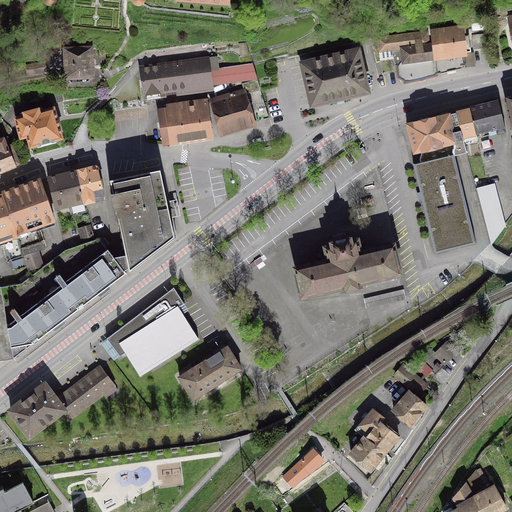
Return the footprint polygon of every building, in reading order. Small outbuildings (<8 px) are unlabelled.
[(438,74),(465,68),(463,53),(471,52),(469,35),(466,36),(465,32),(461,33),(461,31),(443,33),(442,29),(432,31),(433,43),(434,43),(436,59),(438,74)] [(391,57),(389,50),(393,50),(395,64),(398,67),(399,77),(405,80),(405,82),(438,74),(436,59),(434,43),(433,43),(429,44),(428,31),(377,38),(380,59),(391,57)] [(474,49),(488,47),(487,34),(472,35),(474,49)] [(90,48),(73,49),(73,54),(66,54),(67,77),(63,77),(63,82),(89,81),(89,76),(92,76),(91,66),(95,66),(94,58),(91,58),(90,48)] [(303,64),(312,104),(329,100),(330,103),(341,101),(351,98),(350,95),(367,91),(357,52),(303,64)] [(211,84),(257,78),(253,66),(252,63),(240,66),(218,67),(217,57),(207,59),(211,84)] [(207,59),(141,68),(145,99),(165,96),(165,91),(211,84),(207,59)] [(28,74),(45,71),(43,62),(27,65),(28,74)] [(257,79),(260,90),(276,86),(270,62),(254,66),(253,66),(257,78),(257,79)] [(260,90),(257,79),(242,84),(244,91),(233,94),(232,93),(230,94),(230,95),(210,101),(221,136),(255,126),(254,122),(269,118),(260,90)] [(47,95),(49,103),(63,100),(61,91),(47,95)] [(160,113),(164,143),(171,142),(171,143),(212,137),(207,104),(206,103),(205,99),(179,102),(180,108),(162,110),(160,111),(160,113)] [(505,132),(499,102),(470,109),(476,132),(495,128),(497,134),(505,132)] [(27,136),(30,147),(62,138),(53,108),(42,111),(41,110),(21,115),(22,116),(15,118),(20,138),(27,136)] [(476,132),(470,109),(456,112),(465,144),(470,143),(469,139),(477,138),(476,132)] [(476,243),(455,156),(467,152),(465,144),(456,112),(407,124),(414,153),(421,151),(421,153),(420,157),(420,162),(413,163),(435,253),(476,243)] [(88,126),(87,129),(91,130),(88,136),(89,138),(91,140),(94,140),(109,140),(111,137),(111,131),(115,131),(114,124),(88,126)] [(0,170),(19,163),(12,145),(7,147),(4,137),(0,138),(0,170)] [(84,202),(84,203),(104,199),(97,169),(93,166),(77,170),(84,202)] [(77,170),(48,177),(55,209),(71,205),(73,215),(86,212),(84,203),(84,202),(77,170)] [(126,255),(129,267),(171,235),(158,172),(110,183),(113,193),(111,194),(114,209),(116,208),(126,255)] [(47,194),(45,195),(39,179),(5,191),(2,192),(3,195),(17,236),(23,255),(24,254),(38,250),(43,249),(37,234),(40,233),(37,226),(54,220),(48,205),(50,204),(47,194)] [(492,244),(503,229),(491,184),(477,188),(492,244)] [(11,259),(16,257),(23,255),(17,236),(3,195),(0,195),(0,244),(6,243),(11,259)] [(81,227),(84,238),(93,236),(89,225),(81,227)] [(295,268),(302,296),(342,287),(342,289),(361,284),(360,282),(400,273),(394,245),(360,253),(357,240),(351,241),(350,239),(332,243),(332,245),(326,247),(329,260),(295,268)] [(108,249),(93,261),(110,285),(126,273),(125,270),(114,257),(108,249)] [(42,265),(38,250),(24,254),(28,266),(29,270),(42,265)] [(28,266),(24,254),(23,255),(16,257),(19,269),(28,266)] [(114,257),(125,270),(129,267),(126,255),(114,257)] [(110,288),(110,285),(93,261),(90,257),(74,260),(66,266),(54,275),(78,309),(97,295),(100,296),(110,288)] [(4,310),(33,343),(52,329),(55,330),(65,322),(65,319),(78,309),(54,275),(37,289),(28,277),(21,283),(0,287),(4,310)] [(4,310),(0,287),(0,286),(0,360),(13,358),(32,344),(33,343),(4,310)] [(174,287),(107,338),(120,356),(125,352),(140,375),(198,339),(178,307),(184,303),(174,287)] [(433,350),(440,358),(452,347),(444,340),(433,350)] [(241,368),(227,346),(193,368),(190,364),(184,368),(186,372),(179,376),(193,398),(241,368)] [(455,350),(452,347),(440,358),(444,362),(455,350)] [(423,361),(431,370),(434,372),(444,362),(440,358),(433,350),(423,361)] [(395,374),(396,375),(394,378),(400,381),(401,379),(418,394),(426,386),(419,380),(425,373),(427,375),(431,370),(423,361),(420,358),(414,364),(402,365),(395,374)] [(101,367),(57,400),(63,410),(69,418),(114,384),(101,367)] [(29,435),(63,410),(57,400),(44,384),(10,410),(29,435)] [(410,423),(426,405),(409,390),(393,408),(410,423)] [(371,469),(399,435),(381,421),(384,417),(374,409),(356,429),(365,436),(351,453),(371,469)] [(284,476),(291,483),(304,471),(306,474),(314,469),(313,467),(321,458),(312,449),(284,476)] [(466,481),(482,511),(496,511),(505,507),(495,488),(490,490),(488,488),(486,489),(476,470),(466,481)] [(482,511),(466,481),(453,497),(459,507),(449,511),(482,511)] [(0,511),(21,511),(20,509),(33,502),(23,482),(5,491),(2,486),(0,486),(0,511)]
